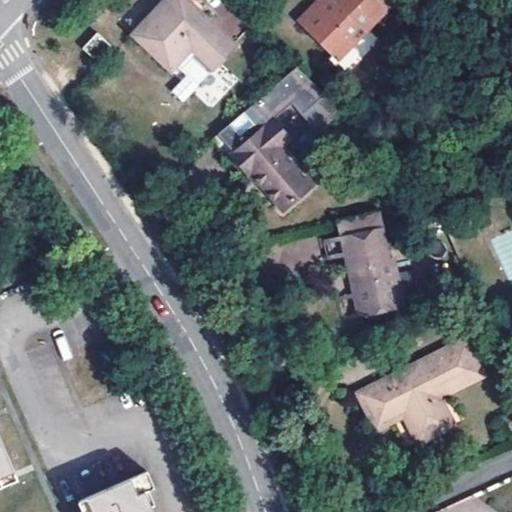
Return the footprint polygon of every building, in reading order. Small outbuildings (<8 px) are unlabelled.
[(180,65),(200,85),(236,48),(186,0),(165,0),(133,34),(172,72),(180,65)] [(299,23),(330,55),(346,40),(352,47),(388,11),(376,0),(331,0),(331,1),(323,9),(317,4),(299,23)] [(331,1),(330,0),(321,0),(317,4),(323,9),(331,1)] [(211,20),(232,34),(241,20),(221,6),(211,20)] [(112,45),(98,32),(81,50),(95,63),(112,45)] [(346,40),(330,55),(336,61),(352,47),(346,40)] [(249,175),(250,174),(283,213),(313,186),(280,148),(285,143),(269,124),(293,104),(315,129),(340,108),(296,66),(214,136),(231,156),(249,175)] [(249,175),(231,156),(227,159),(244,178),(249,175)] [(330,241),(335,259),(341,258),(344,274),(350,272),(357,294),(364,317),(403,305),(390,258),(384,260),(375,227),(330,241)] [(335,259),(330,241),(320,244),(326,263),(335,259)] [(364,317),(357,294),(335,301),(341,324),(364,317)] [(301,360),(297,340),(292,337),(272,341),(270,346),(274,366),(278,369),(298,364),(301,360)] [(439,397),(447,393),(482,376),(464,340),(357,394),(375,429),(405,415),(407,421),(419,444),(454,427),(439,397)] [(439,397),(454,427),(461,423),(447,393),(439,397)] [(405,415),(375,429),(378,436),(407,421),(405,415)] [(0,479),(15,473),(0,439),(0,479)] [(153,511),(151,507),(155,506),(149,492),(155,490),(147,472),(86,498),(92,511),(153,511)]
